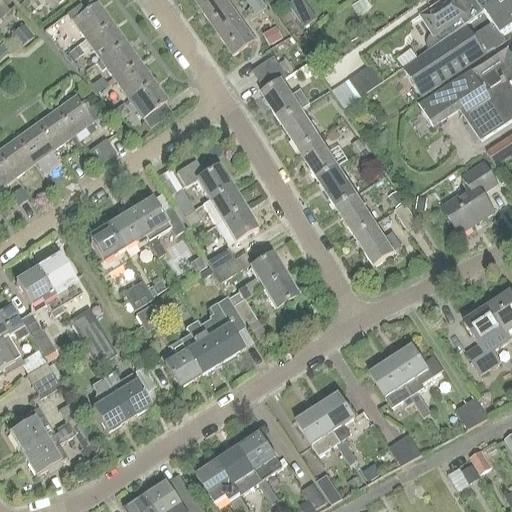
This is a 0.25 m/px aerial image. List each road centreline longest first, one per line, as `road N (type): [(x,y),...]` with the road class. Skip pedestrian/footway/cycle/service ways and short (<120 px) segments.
road 1 (residential): [(58,511),(100,493),(359,324)]
road 2 (residential): [(0,254),(225,105)]
road 3 (residential): [(359,324),(225,105)]
road 4 (residential): [(359,324),(511,248)]
road 5 (residential): [(225,105),(151,0)]
